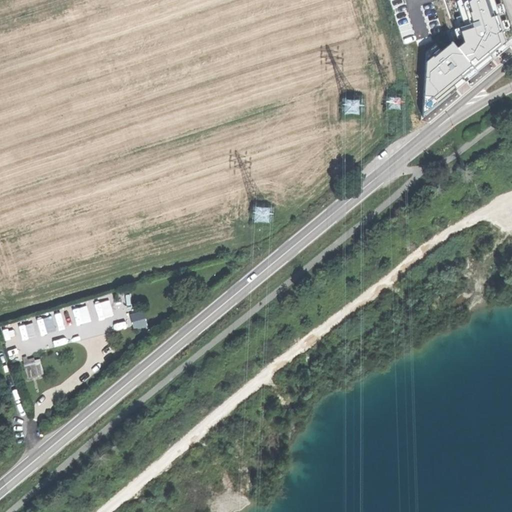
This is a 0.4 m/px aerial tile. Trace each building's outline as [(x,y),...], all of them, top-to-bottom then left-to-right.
[(475,6),(456,13),(460,24),(479,17),(475,6)] [(442,57),(441,54),(430,23),(425,9),(417,12),(419,17),(397,25),(416,75),(442,57)] [(479,17),(460,24),(468,44),(499,32),(492,12),(479,17)] [(430,23),(441,54),(455,49),(468,44),(460,24),(456,13),(430,23)] [(24,319),(25,323),(1,329),(4,341),(62,328),(59,312),(24,319)] [(28,378),(45,373),(40,358),(24,363),(28,378)]
